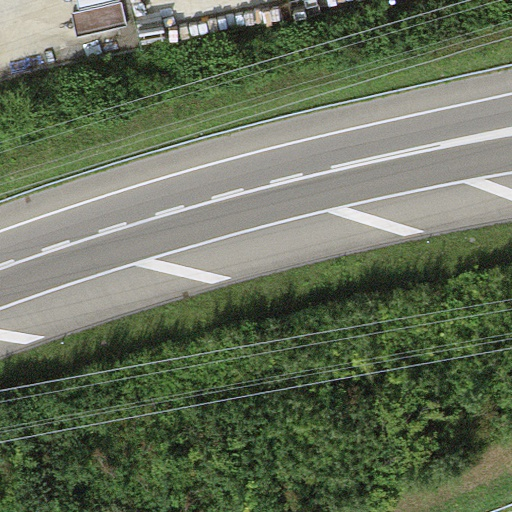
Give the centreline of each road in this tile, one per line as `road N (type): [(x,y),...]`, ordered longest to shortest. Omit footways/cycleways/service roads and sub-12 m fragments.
road 1 (motorway): [(341,190),(0,292)]
road 2 (motorway): [(511,133),(341,190)]
road 3 (motorway): [(511,158),(341,190)]
